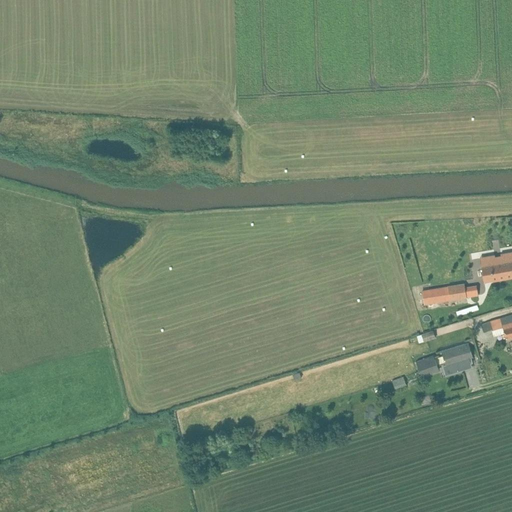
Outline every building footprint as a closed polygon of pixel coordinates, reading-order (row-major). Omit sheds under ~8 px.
[(484,282),(511,277),(511,252),(480,258),(484,282)] [(422,290),(424,304),(481,295),(479,284),(465,286),(465,283),(422,290)] [(458,315),(478,309),(477,304),(457,310),(458,315)] [(493,330),(502,327),(506,339),(511,337),(511,314),(490,321),(481,325),(482,326),(484,332),(493,328),(493,330)] [(419,343),(435,337),(433,329),(417,335),(419,343)] [(472,357),(468,343),(441,351),(446,365),(451,363),(454,372),(471,367),(470,363),(472,362),(470,358),(472,357)] [(435,358),(437,364),(444,361),(441,356),(435,358)] [(417,363),(421,375),(439,369),(434,357),(417,363)] [(403,377),(392,381),(395,388),(406,384),(403,377)]
